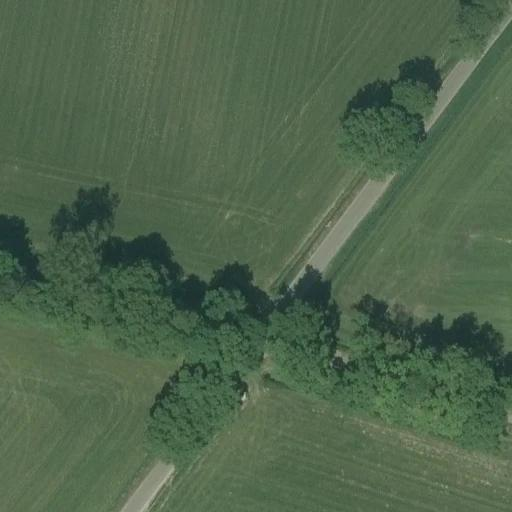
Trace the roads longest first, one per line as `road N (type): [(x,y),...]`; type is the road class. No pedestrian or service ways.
road 1 (unclassified): [(260,340),(511,4)]
road 2 (track): [(260,340),(0,286)]
road 3 (unclassified): [(511,420),(260,340)]
road 4 (unclassified): [(131,511),(260,340)]
